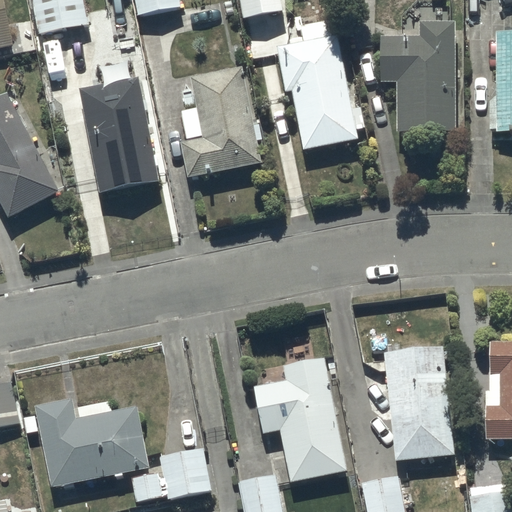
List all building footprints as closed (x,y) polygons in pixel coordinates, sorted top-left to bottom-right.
[(0,0),(0,52),(15,50),(4,0),(0,0)] [(32,0),(40,39),(89,30),(83,0),(32,0)] [(135,0),(139,20),(182,12),(180,0),(135,0)] [(276,55),(269,20),(285,17),(282,0),(239,0),(244,24),(250,60),(276,55)] [(294,97),(304,155),(360,145),(341,41),(333,42),(330,26),(302,31),(305,46),(278,51),(287,98),(294,97)] [(382,41),(382,87),(399,87),(398,138),(456,138),(457,28),(420,27),(419,41),(382,41)] [(511,38),(498,38),(499,101),(491,101),(492,134),(498,133),(498,137),(511,136),(511,38)] [(182,148),(190,183),(263,169),(259,146),(264,145),(261,129),(256,130),(244,72),(192,83),(198,114),(183,118),(189,143),(203,140),(204,143),(182,148)] [(81,94),(100,198),(160,188),(141,83),(81,94)] [(0,204),(10,222),(61,197),(23,126),(27,124),(23,116),(19,118),(9,98),(0,102),(0,204)] [(511,346),(492,347),(492,396),(487,396),(487,444),(511,444),(511,346)] [(385,358),(396,468),(456,461),(445,352),(385,358)] [(281,436),(291,488),(350,477),(327,363),(284,372),(287,386),(255,392),(264,439),(281,436)] [(0,388),(0,432),(21,428),(13,386),(0,388)] [(113,416),(80,424),(77,424),(74,405),(36,412),(37,419),(24,421),(28,439),(41,436),(52,493),(116,481),(116,483),(125,481),(124,479),(151,474),(139,411),(113,416)] [(168,501),(169,505),(212,497),(205,453),(161,461),(165,481),(161,482),(160,477),(132,482),(136,507),(168,501)] [(239,485),(243,511),(283,511),(278,479),(239,485)] [(407,511),(401,479),(362,487),(366,511),(407,511)] [(471,499),(471,511),(511,511),(511,487),(471,491),(472,499),(471,499)]
